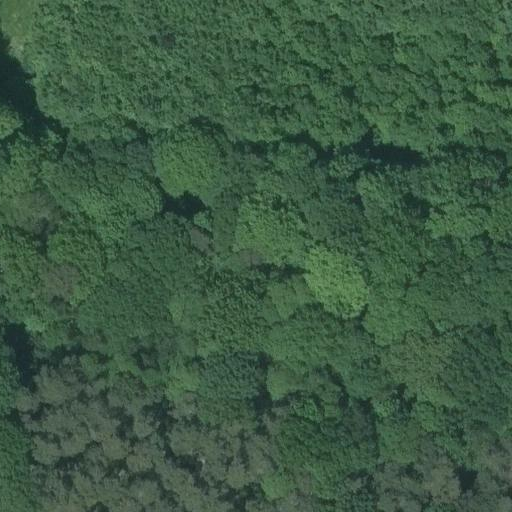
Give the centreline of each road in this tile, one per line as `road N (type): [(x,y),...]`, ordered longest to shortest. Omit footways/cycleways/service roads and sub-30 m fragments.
road 1 (unclassified): [(0,118),(511,179)]
road 2 (track): [(89,130),(0,416)]
